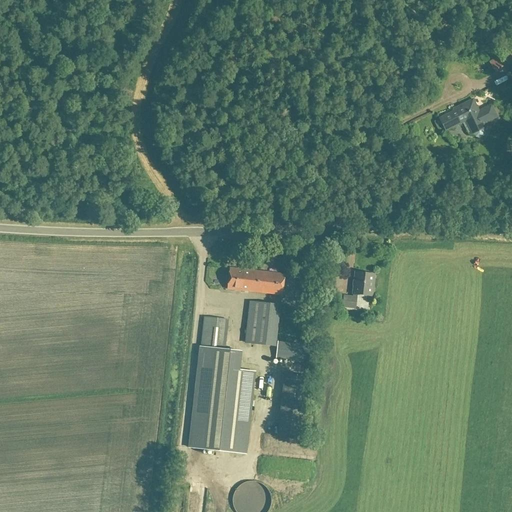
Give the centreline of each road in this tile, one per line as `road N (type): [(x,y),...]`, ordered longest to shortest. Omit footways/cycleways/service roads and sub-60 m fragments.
road 1 (unclassified): [(511,231),(207,232)]
road 2 (track): [(176,0),(137,110),(138,142),(177,214),(175,232)]
road 3 (unclassified): [(0,229),(207,232)]
